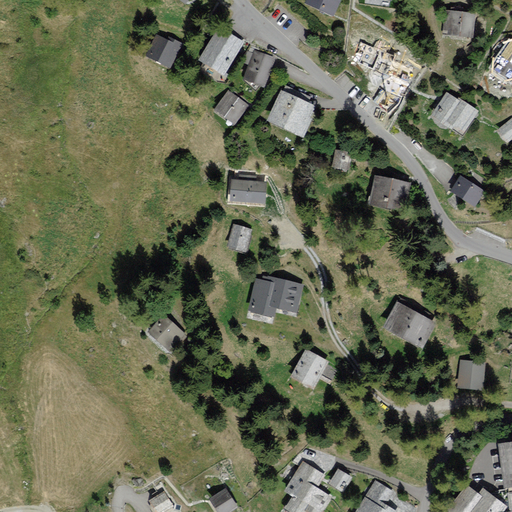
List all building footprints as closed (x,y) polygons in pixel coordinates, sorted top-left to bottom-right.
[(337,0),(300,0),(298,5),(328,20),(337,0)] [(470,41),(473,16),(445,13),(443,38),(470,41)] [(233,46),(208,28),(184,61),(209,79),(233,46)] [(162,42),(151,36),(139,58),(165,71),(178,46),(164,38),(162,42)] [(492,61),(511,76),(511,75),(511,44),(507,41),(492,61)] [(357,43),(347,67),(384,82),(393,58),(357,43)] [(257,90),(270,61),(249,51),(235,80),(257,90)] [(274,92),(256,124),(297,140),(312,108),(303,105),(307,98),(281,87),(277,94),(274,92)] [(226,127),(243,107),(224,91),(207,110),(226,127)] [(453,102),(442,94),(424,117),(444,131),(447,128),(459,136),(476,115),(455,100),(453,102)] [(492,132),(501,145),(511,136),(511,124),(509,120),(492,132)] [(327,169),(340,172),(344,154),(331,151),(327,169)] [(237,180),(228,180),(226,204),(265,208),(267,180),(258,179),(258,177),(238,175),(237,180)] [(454,176),(442,193),(468,211),(480,195),(454,176)] [(367,177),(361,206),(398,214),(404,185),(367,177)] [(221,249),(243,255),(250,234),(228,227),(221,249)] [(257,282),(250,280),(240,311),(268,320),(271,311),(295,315),(301,288),(258,277),(257,282)] [(391,304),(377,330),(415,350),(429,325),(391,304)] [(184,338),(159,314),(142,332),(167,356),(184,338)] [(323,363),(300,349),(283,377),(306,391),(323,363)] [(476,390),(480,365),(457,362),(454,387),(476,390)] [(511,511),(511,442),(499,444),(506,505),(482,489),(480,494),(465,485),(444,511),(511,511)] [(321,476),(300,463),(287,481),(292,483),(281,499),(283,501),(278,510),(282,511),(316,511),(327,498),(313,490),(321,476)] [(324,484),(340,494),(349,481),(333,471),(324,484)] [(391,493),(373,480),(350,511),(391,511),(382,507),(391,493)] [(207,497),(214,511),(231,511),(236,510),(224,488),(207,497)] [(147,501),(152,511),(162,511),(171,508),(163,493),(147,501)]
